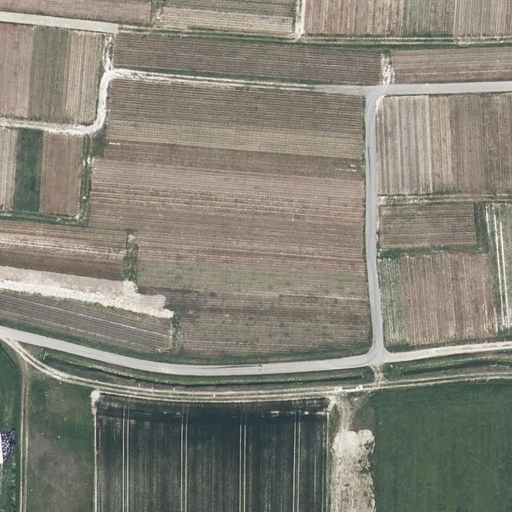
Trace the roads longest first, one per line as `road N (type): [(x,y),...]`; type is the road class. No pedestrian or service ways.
road 1 (unclassified): [(0,331),(175,369),(376,359),(366,88),(511,85)]
road 2 (track): [(511,375),(439,375),(296,396),(161,397),(57,377),(25,361),(4,332)]
road 3 (track): [(105,66),(108,25),(387,38),(511,35)]
road 4 (track): [(0,119),(95,121),(105,66),(366,88)]
road 5 (track): [(368,197),(511,196)]
road 6 (track): [(376,359),(511,341)]
